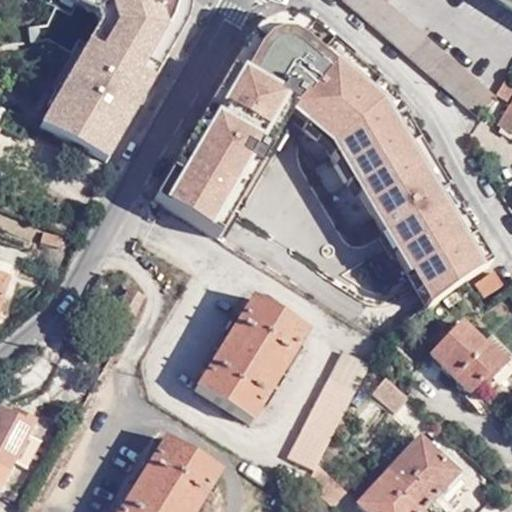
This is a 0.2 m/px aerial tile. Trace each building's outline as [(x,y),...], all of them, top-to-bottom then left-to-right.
[(42,0),(42,3),(55,9),(46,29),(28,31),(29,45),(47,42),(71,56),(53,90),(60,94),(39,130),(105,166),(181,35),(184,29),(186,22),(187,16),(188,10),(187,2),(186,0),(42,0)] [(493,104),(495,99),(382,0),(341,0),(456,98),(480,118),(482,120),(493,104)] [(228,75),(156,199),(166,206),(220,240),(259,171),(292,113),(332,147),(428,310),(490,266),(417,143),(391,100),(311,30),(308,27),(296,21),(278,20),(261,26),(249,41),(228,75)] [(511,96),(511,80),(508,79),(498,96),(508,103),(511,96)] [(511,103),(499,124),(511,133),(511,103)] [(31,125),(28,124),(14,115),(7,125),(25,135),(31,125)] [(26,166),(49,181),(66,155),(42,140),(26,166)] [(44,234),(40,245),(57,252),(61,241),(44,234)] [(0,263),(0,280),(8,283),(13,267),(0,263)] [(493,271),(477,282),(488,296),(503,286),(493,271)] [(0,280),(0,311),(8,283),(0,280)] [(108,327),(124,336),(145,299),(129,289),(108,327)] [(308,332),(252,298),(196,390),(254,424),(308,332)] [(464,322),(431,354),(473,394),(486,381),(492,386),(511,367),(464,322)] [(319,465),(369,366),(343,353),(292,459),(316,472),(319,465)] [(398,416),(412,400),(390,379),(376,393),(398,416)] [(357,403),(364,408),(371,396),(364,392),(357,403)] [(0,492),(15,465),(27,471),(41,442),(30,437),(37,424),(19,415),(17,419),(2,411),(0,414),(0,492)] [(123,511),(198,511),(221,473),(167,439),(123,511)] [(360,506),(366,511),(428,511),(461,478),(420,441),(360,506)] [(351,496),(319,465),(316,472),(309,485),(337,511),(351,496)]
